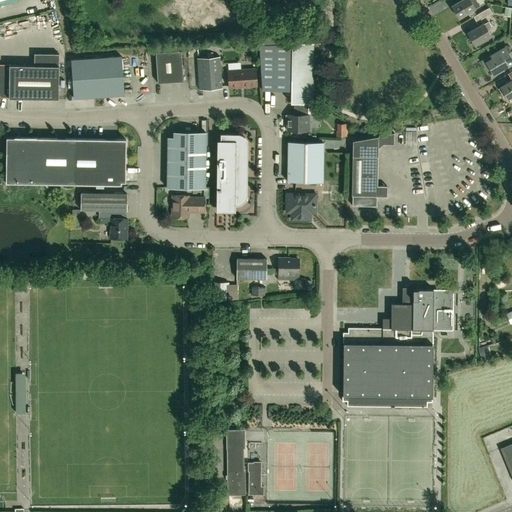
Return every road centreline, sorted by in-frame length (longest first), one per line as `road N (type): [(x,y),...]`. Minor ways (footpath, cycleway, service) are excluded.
road 1 (residential): [(511,224),(509,158),(415,0)]
road 2 (unclassified): [(268,238),(267,139),(255,113),(145,113)]
road 3 (unclassified): [(268,238),(174,237),(151,226),(145,113)]
road 4 (unclassified): [(328,239),(446,240),(511,224)]
road 5 (unclassified): [(328,239),(327,391),(336,402)]
road 6 (unclassified): [(0,116),(145,113)]
